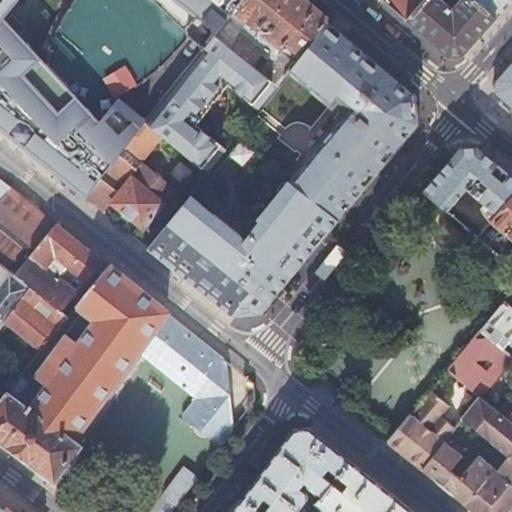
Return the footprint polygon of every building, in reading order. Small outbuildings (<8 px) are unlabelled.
[(0,0),(0,19),(2,17),(15,0),(0,0)] [(19,0),(0,23),(0,129),(6,134),(49,170),(84,198),(164,94),(48,0),(19,0)] [(51,0),(167,92),(241,0),(51,0)] [(300,53),(326,19),(302,0),(242,0),(236,9),(248,19),(237,34),(271,61),(286,42),(300,53)] [(382,0),(391,7),(405,19),(420,0),(382,0)] [(473,42),(495,17),(473,0),(471,0),(443,0),(442,1),(440,0),(420,0),(405,19),(427,38),(448,57),(460,55),(473,42)] [(509,0),(471,0),(473,0),(495,17),(507,3),(509,0)] [(348,109),(288,180),(336,219),(418,122),(413,92),(372,58),(326,19),(300,53),(286,70),(331,107),(337,100),(348,109)] [(205,173),(275,84),(215,36),(144,124),(161,138),(205,173)] [(511,58),(511,59),(492,80),(492,96),(511,112),(511,58)] [(97,208),(102,213),(109,204),(142,231),(173,192),(140,165),(161,138),(144,124),(84,198),(97,208)] [(461,148),(423,193),(476,237),(489,222),(511,195),(511,177),(496,163),(476,146),(461,148)] [(0,200),(10,188),(0,179),(0,200)] [(192,285),(231,316),(261,311),(268,302),(293,272),(337,220),(336,219),(288,180),(287,180),(256,218),(261,222),(247,240),(189,194),(147,249),(192,285)] [(33,206),(10,188),(0,200),(0,263),(14,275),(56,224),(33,206)] [(511,195),(489,222),(503,234),(500,238),(504,241),(508,237),(511,240),(511,195)] [(81,245),(56,224),(14,275),(29,287),(59,312),(60,311),(76,292),(46,267),(55,256),(85,280),(101,261),(81,245)] [(494,253),(511,267),(511,253),(511,254),(501,245),(494,253)] [(14,275),(0,263),(0,284),(1,285),(0,285),(0,326),(3,322),(29,287),(14,275)] [(111,269),(108,266),(75,306),(83,312),(17,401),(6,392),(0,398),(0,435),(59,480),(102,511),(169,511),(194,480),(236,423),(227,363),(168,315),(111,269)] [(59,312),(29,287),(3,322),(39,351),(67,317),(60,311),(59,312)] [(479,396),(481,397),(511,359),(511,358),(511,403),(508,400),(498,411),(511,422),(511,303),(505,298),(478,331),(458,355),(446,369),(479,396)] [(443,441),(455,427),(439,414),(448,403),(431,389),(420,402),(419,402),(414,409),(388,443),(404,456),(420,469),(443,441)] [(461,455),(443,441),(420,469),(446,489),(474,511),(504,511),(511,503),(511,422),(498,411),(481,397),(479,396),(461,419),(478,433),(483,427),(489,432),(485,437),(509,457),(497,471),(478,456),(472,464),(461,455)] [(242,498),(261,511),(294,511),(306,496),(304,490),(298,485),(301,481),(320,497),(350,461),(323,440),(307,427),(293,430),(261,472),(242,498)] [(350,461),(320,497),(315,504),(325,511),(412,511),(388,493),(350,461)] [(261,511),(242,498),(231,511),(261,511)] [(0,505),(3,501),(0,499),(0,511),(8,511),(7,510),(0,505)]
